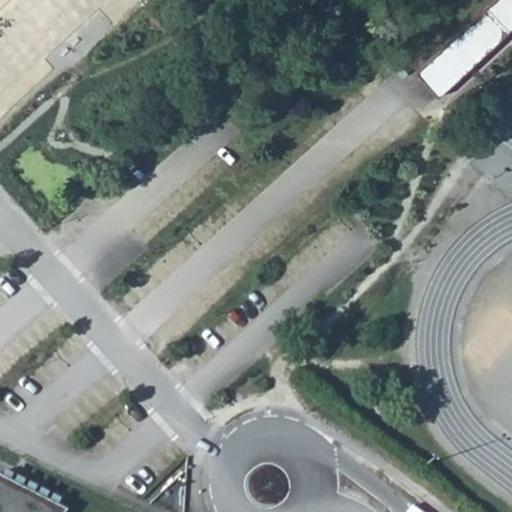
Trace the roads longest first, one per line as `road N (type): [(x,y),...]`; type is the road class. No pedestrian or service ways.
road 1 (residential): [(400,511),(395,498),(337,456),(295,450)]
road 2 (residential): [(295,450),(270,440),(239,452),(227,474),(239,511)]
